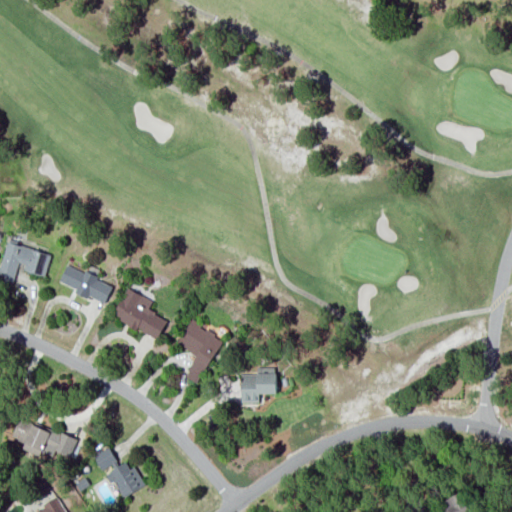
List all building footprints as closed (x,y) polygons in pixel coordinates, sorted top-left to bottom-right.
[(0,265),(0,277),(13,281),(17,267),(45,275),(51,253),(7,241),(0,265)] [(113,283),(67,263),(58,283),(89,296),(90,296),(105,302),(113,283)] [(167,318),(148,310),(152,298),(126,287),(113,318),(159,337),(167,318)] [(196,353),(185,375),(199,383),(223,337),(189,319),(177,343),(196,353)] [(74,439),(20,416),(12,436),(24,441),(21,448),(39,455),(41,451),(53,456),(55,451),(67,456),(74,439)] [(102,469),(118,459),(110,445),(93,455),(102,469)] [(114,480),(124,496),(144,484),(128,459),(105,473),(111,482),(114,480)]
